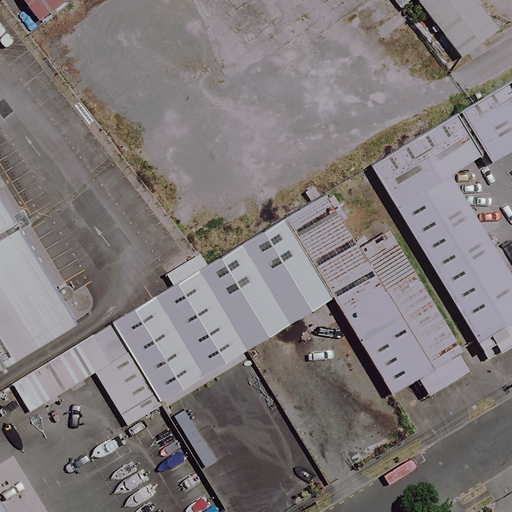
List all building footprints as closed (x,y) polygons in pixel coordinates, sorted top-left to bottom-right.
[(55,0),(6,0),(24,24),(55,0)] [(483,30),(458,0),(401,0),(447,58),(483,30)] [(511,72),(357,164),(474,359),(511,336),(511,293),(443,178),(471,161),(473,165),(508,144),(511,150),(511,72)] [(349,182),(277,225),(323,302),(378,394),(403,379),(414,397),(461,369),(349,182)] [(0,360),(65,320),(0,216),(0,360)] [(323,302),(277,225),(0,389),(17,418),(84,378),(114,427),(323,302)]
